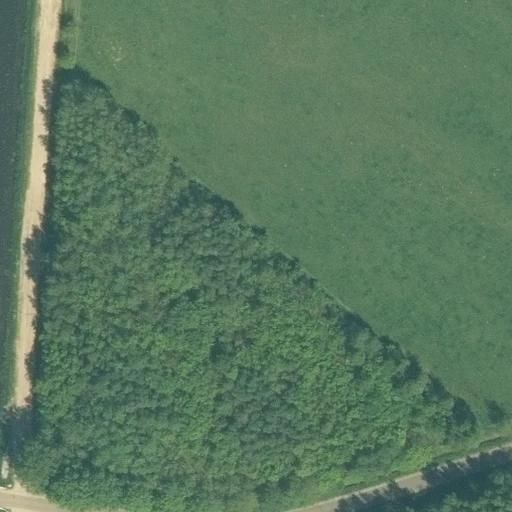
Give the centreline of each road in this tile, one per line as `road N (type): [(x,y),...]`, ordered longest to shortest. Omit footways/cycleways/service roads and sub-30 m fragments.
road 1 (track): [(18,511),(49,0)]
road 2 (unclassified): [(511,451),(318,511)]
